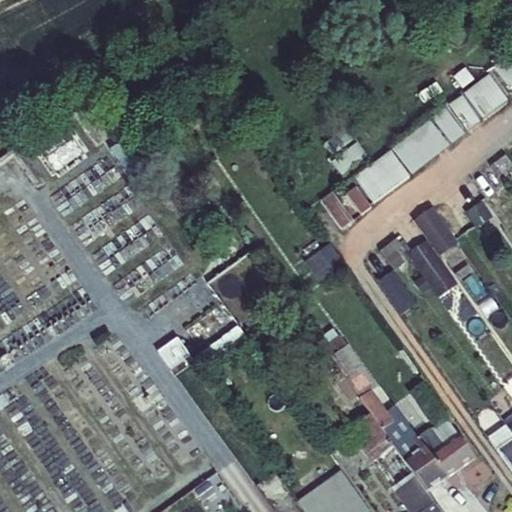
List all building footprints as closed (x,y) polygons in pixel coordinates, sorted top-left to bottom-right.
[(432,32),(442,48),(450,42),(441,27),(432,32)] [(131,81),(188,164),(203,154),(165,98),(192,79),(185,68),(195,60),(184,44),(131,81)] [(511,53),(494,67),(510,87),(511,85),(511,53)] [(507,100),(488,75),(463,94),(482,119),(507,100)] [(479,122),(461,96),(448,105),(466,131),(479,122)] [(463,134),(444,109),(432,118),(451,143),(463,134)] [(68,117),(13,150),(37,190),(92,156),(68,117)] [(448,145),(429,121),(392,150),(411,174),(448,145)] [(332,155),(353,139),(345,128),(324,144),(332,155)] [(341,175),(366,155),(357,143),(332,163),(341,175)] [(409,176),(391,151),(354,177),(372,202),(409,176)] [(498,160),(505,170),(511,165),(505,155),(498,160)] [(490,166),(498,177),(502,174),(494,163),(490,166)] [(370,208),(356,187),(346,194),(361,214),(370,208)] [(320,201),(341,229),(352,220),(332,193),(320,201)] [(466,213),(477,229),(492,218),(481,203),(466,213)] [(426,239),(437,255),(457,242),(432,205),(412,218),(426,239)] [(406,252),(424,238),(414,225),(397,238),(396,239),(401,245),(406,252)] [(396,249),(401,245),(396,239),(397,238),(397,237),(378,250),(391,269),(393,269),(404,261),(396,249)] [(426,239),(406,252),(422,275),(412,282),(420,294),(430,287),(437,297),(456,284),(437,255),(426,239)] [(310,273),(338,258),(329,243),(302,260),(310,273)] [(310,273),(320,289),(347,272),(338,258),(310,273)] [(416,303),(391,269),(375,280),(399,314),(416,303)] [(196,360),(205,373),(248,343),(238,330),(196,360)] [(157,352),(170,369),(188,356),(176,338),(157,352)] [(350,430),(408,511),(440,511),(425,492),(405,462),(331,358),(310,373),(350,430)] [(431,457),(459,438),(417,377),(404,386),(433,428),(430,430),(430,429),(416,438),(431,457)] [(511,415),(502,422),(511,436),(511,415)] [(341,468),(372,511),(408,511),(350,430),(326,447),(341,468)] [(405,462),(425,492),(446,478),(431,457),(416,438),(413,434),(409,436),(419,452),(405,462)] [(431,457),(446,478),(473,457),(459,438),(431,457)] [(511,439),(497,450),(511,470),(511,439)] [(294,502),(304,511),(315,511),(320,509),(322,511),(347,511),(360,503),(366,511),(372,511),(341,468),(294,502)] [(366,511),(360,503),(347,511),(322,511),(320,509),(315,511),(366,511)]
